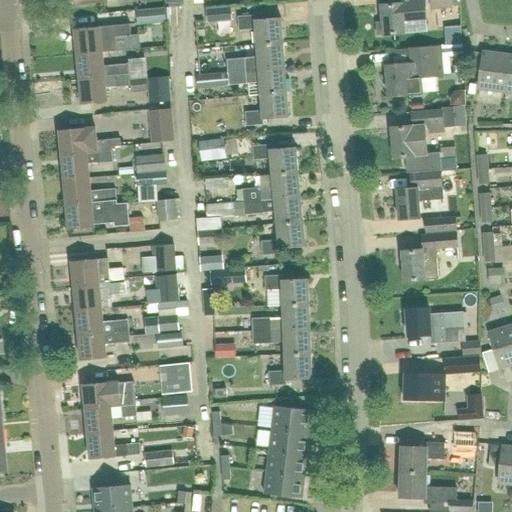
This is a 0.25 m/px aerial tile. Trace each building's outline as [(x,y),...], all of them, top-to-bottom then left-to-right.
[(382,5),(383,22),(377,22),(378,34),(384,33),(384,34),(406,33),(405,21),(427,19),(425,0),(400,0),(401,3),(382,5)] [(430,0),(431,9),(452,8),(451,0),(430,0)] [(137,10),(138,25),(166,22),(165,7),(137,10)] [(206,8),(208,23),(220,22),(219,7),(206,8)] [(256,14),(238,15),(239,30),(257,28),(258,44),(284,42),(282,16),(256,18),(256,14)] [(102,38),(127,36),(134,35),(133,24),(125,24),(101,27),(101,26),(76,28),(78,54),(104,52),(102,38)] [(259,56),(248,57),(227,58),(228,71),(286,66),(284,42),(258,44),(259,56)] [(390,96),(423,93),(421,77),(444,75),(444,74),(451,74),(450,57),(455,56),(456,73),(465,72),(463,43),(441,45),(441,46),(410,49),(412,63),(387,66),(390,96)] [(104,52),(78,54),(80,79),(130,75),(129,64),(105,66),(104,52)] [(511,56),(484,53),(482,72),(480,91),(507,95),(511,57),(511,56)] [(288,91),(286,66),(228,71),(229,84),(261,82),(262,94),(288,91)] [(199,89),(229,86),(229,84),(228,71),(197,74),(199,89)] [(130,75),(80,79),(82,105),(108,103),(106,88),(131,86),(131,80),(130,75)] [(148,78),(149,104),(171,102),(170,77),(148,78)] [(131,86),(132,93),(148,91),(147,78),(131,80),(131,86)] [(470,83),(468,93),(475,94),(476,84),(470,83)] [(288,91),(262,94),(264,110),(246,111),(247,126),(265,125),(265,120),(290,117),(288,91)] [(395,157),(417,155),(427,154),(425,126),(429,125),(430,134),(445,133),(444,128),(466,126),(465,106),(443,107),(443,110),(411,113),(413,126),(393,127),(395,157)] [(172,109),(149,111),(152,143),(175,141),(172,109)] [(62,156),(113,151),(112,146),(121,145),(121,138),(97,140),(96,127),(85,128),(85,127),(60,130),(62,156)] [(202,142),(204,158),(229,155),(227,139),(202,142)] [(273,174),(300,172),(297,147),(271,149),(271,144),(254,145),(255,160),(272,158),(273,174)] [(64,180),(90,178),(89,164),(114,162),(113,151),(62,156),(64,180)] [(136,156),(137,173),(166,171),(165,154),(136,156)] [(478,170),(489,169),(488,154),(477,155),(478,170)] [(479,184),(490,183),(489,169),(478,170),(479,184)] [(137,173),(139,187),(167,184),(166,171),(137,173)] [(275,188),(263,189),(263,187),(243,188),(244,202),(302,197),(300,172),(273,174),(275,188)] [(420,198),(443,196),(441,172),(411,174),(412,187),(398,189),(400,219),(422,217),(420,198)] [(67,205),(117,200),(116,189),(91,191),(90,178),(64,180),(67,205)] [(481,208),(492,207),(491,193),(480,193),(481,208)] [(265,212),(277,211),(278,224),(304,222),(302,197),(244,202),(245,215),(265,213),(265,212)] [(175,199),(157,201),(159,221),(178,219),(175,199)] [(117,200),(67,205),(69,230),(95,227),(94,225),(115,223),(115,227),(130,225),(128,203),(118,204),(117,200)] [(235,203),(207,204),(208,219),(235,216),(235,203)] [(482,223),(493,222),(492,207),(481,208),(482,223)] [(426,233),(458,231),(456,216),(424,218),(426,233)] [(304,222),(278,224),(279,240),(262,241),(264,255),(281,253),(281,249),(306,247),(304,222)] [(224,243),(223,229),(199,231),(199,244),(199,245),(224,243)] [(406,281),(439,278),(436,249),(458,247),(457,232),(458,232),(458,231),(426,233),(426,235),(422,236),(424,249),(403,251),(406,281)] [(484,247),(495,247),(494,232),(483,233),(484,247)] [(177,267),(176,256),(175,244),(156,245),(157,271),(177,270),(177,267)] [(495,247),(484,247),(485,262),(496,261),(495,247)] [(210,271),(224,270),(223,255),(200,257),(201,271),(210,271)] [(108,259),(99,259),(72,261),(75,286),(125,282),(123,268),(109,269),(108,259)] [(489,284),(504,283),(503,267),(488,268),(489,284)] [(211,285),(247,282),(246,268),(224,270),(210,271),(211,285)] [(158,303),(179,301),(177,274),(155,276),(157,290),(158,303)] [(283,305),(309,304),(308,279),(283,280),(282,275),(265,276),(266,290),(283,290),(283,305)] [(77,311),(103,309),(102,296),(126,293),(125,282),(75,286),(77,311)] [(213,289),(203,290),(204,317),(215,316),(213,289)] [(148,304),(158,303),(157,290),(146,291),(148,304)] [(494,313),(505,309),(501,295),(490,299),(494,313)] [(179,301),(158,303),(159,312),(159,317),(178,315),(189,314),(187,300),(179,301)] [(148,304),(147,304),(148,314),(159,312),(158,303),(148,304)] [(253,331),(310,329),(309,304),(283,305),(284,319),(272,319),(272,318),(253,319),(253,331)] [(447,342),(447,328),(464,327),(464,312),(446,313),(431,314),(431,308),(408,309),(409,337),(431,335),(432,342),(447,342)] [(103,309),(77,311),(79,336),(129,331),(128,319),(104,322),(103,309)] [(158,317),(160,332),(179,330),(178,315),(159,317),(158,317)] [(146,335),(160,334),(160,332),(158,317),(144,318),(146,335)] [(214,319),(215,334),(240,332),(239,318),(214,319)] [(511,366),(511,326),(490,334),(501,369),(511,366)] [(285,355),(311,354),(310,329),(253,331),(254,345),(273,344),(273,341),(285,341),(285,355)] [(107,358),(106,345),(131,342),(129,331),(79,336),(81,361),(107,358)] [(158,335),(159,349),(183,347),(182,333),(158,335)] [(462,342),(463,355),(481,354),(481,341),(462,342)] [(215,345),(216,358),(236,357),(236,344),(215,345)] [(311,354),(285,355),(286,370),(270,371),(270,386),(288,385),(288,380),(312,379),(311,354)] [(446,359),(446,372),(481,370),(480,357),(446,359)] [(165,360),(165,384),(192,385),(193,361),(165,360)] [(405,399),(431,400),(447,400),(447,373),(406,372),(405,399)] [(83,385),(86,410),(136,406),(134,383),(120,384),(119,382),(83,385)] [(164,412),(189,410),(188,395),(163,397),(164,412)] [(88,434),(114,432),(112,418),(137,416),(136,406),(86,410),(88,434)] [(272,428),(310,432),(312,410),(274,406),(272,428)] [(221,424),(220,412),(212,412),(213,424),(221,424)] [(213,424),(214,436),(222,436),(221,424),(213,424)] [(182,436),(192,438),(194,428),(184,426),(182,436)] [(307,454),(310,432),(272,428),(269,450),(307,454)] [(474,446),(475,433),(455,431),(454,446),(474,446)] [(140,443),(115,445),(114,432),(88,434),(90,459),(116,457),(141,454),(140,443)] [(402,471),(427,472),(428,457),(445,458),(445,442),(428,441),(428,446),(402,446),(402,471)] [(489,465),(501,466),(499,483),(511,484),(511,446),(504,445),(504,446),(491,444),(489,465)] [(305,476),(307,454),(269,450),(267,472),(305,476)] [(144,453),(146,466),(174,463),(173,451),(144,453)] [(230,467),(229,455),(221,456),(222,468),(230,467)] [(230,467),(222,468),(223,480),(231,479),(230,467)] [(427,472),(402,471),(401,497),(426,498),(426,502),(431,502),(430,511),(472,511),(473,500),(457,500),(457,488),(427,487),(427,472)] [(302,498),(305,476),(267,472),(265,494),(302,498)] [(133,507),(131,485),(93,488),(95,510),(133,507)] [(187,492),(179,491),(178,503),(185,504),(187,492)]
